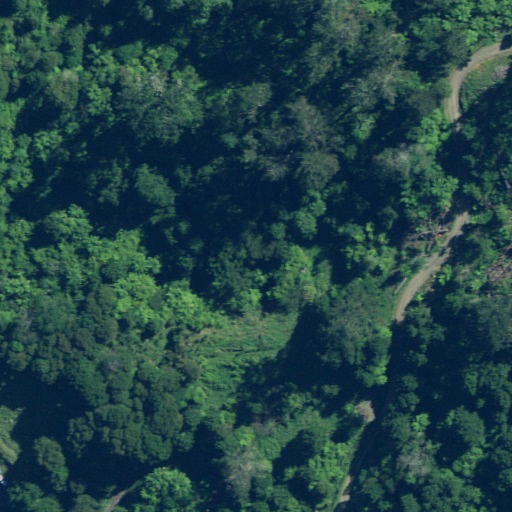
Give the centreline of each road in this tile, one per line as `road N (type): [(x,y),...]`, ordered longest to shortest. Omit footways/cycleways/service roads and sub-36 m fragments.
road 1 (track): [(511,49),(465,62),(451,76),(463,128),(459,221),(408,296),(341,511)]
road 2 (track): [(201,511),(202,472),(177,458),(147,467),(109,511)]
